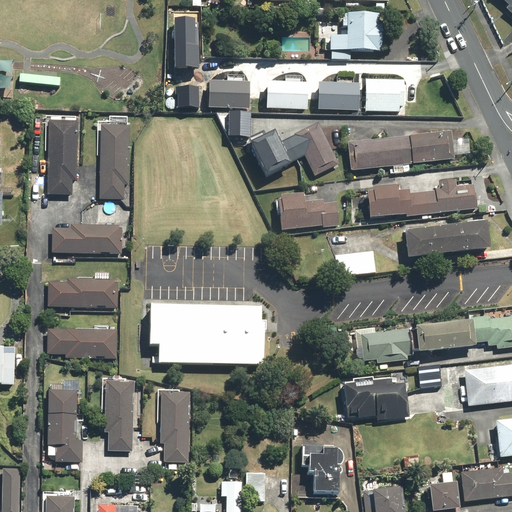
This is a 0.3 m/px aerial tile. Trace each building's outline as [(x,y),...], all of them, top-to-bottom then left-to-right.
[(511,0),(498,0),(507,8),(504,10),(511,16),(511,0)] [(329,39),(329,54),(381,55),(382,17),(347,16),(346,40),(329,39)] [(250,104),(250,78),(212,78),(212,104),(250,104)] [(308,104),(308,78),(269,78),(269,104),(308,104)] [(347,82),(320,82),(320,105),(347,105),(347,82)] [(403,83),(364,82),(363,114),(398,114),(398,109),(402,109),(403,83)] [(77,124),(48,123),(47,197),(71,198),(72,183),(76,183),(77,124)] [(338,166),(317,124),(292,137),(293,138),(278,145),(273,134),(247,147),(264,180),(289,167),(289,166),(303,159),(314,179),(338,166)] [(129,128),(100,127),(99,201),(123,202),(124,187),(128,187),(129,128)] [(454,160),(451,132),(346,145),(350,173),(454,160)] [(439,215),(476,210),(474,186),(456,188),(455,182),(437,183),(438,191),(434,191),(434,193),(408,196),(408,192),(396,193),(395,187),(371,190),(371,194),(365,195),(368,221),(405,217),(405,219),(439,215)] [(278,218),(280,232),(322,227),(322,229),(339,227),(336,204),(323,206),(322,202),(304,204),(302,195),(279,198),(279,199),(274,199),(276,218),(278,218)] [(486,224),(403,233),(406,261),(489,252),(486,224)] [(52,231),(51,255),(121,256),(122,228),(70,227),(70,231),(52,231)] [(373,253),(335,258),(337,279),(376,275),(373,253)] [(47,285),(47,309),(117,310),(118,282),(66,281),(66,285),(47,285)] [(263,313),(152,311),(151,351),(160,351),(159,369),(262,371),(263,313)] [(511,318),(488,322),(488,318),(472,320),(474,345),(487,344),(487,348),(496,347),(496,351),(511,349),(511,318)] [(471,323),(414,330),(417,356),(474,349),(471,323)] [(411,357),(407,330),(374,335),(374,330),(354,333),(357,351),(361,350),(362,363),(376,361),(376,365),(407,361),(406,357),(411,357)] [(65,333),(47,332),(46,357),(65,357),(65,360),(116,361),(117,332),(65,331),(65,333)] [(13,351),(0,350),(0,387),(13,388),(13,351)] [(438,367),(416,370),(419,390),(441,388),(438,367)] [(467,409),(511,403),(511,367),(463,373),(467,409)] [(377,423),(409,419),(406,395),(403,395),(402,388),(389,389),(389,383),(343,389),(347,421),(357,420),(357,422),(376,419),(377,423)] [(133,384),(105,384),(104,434),(107,434),(107,453),(132,453),(133,407),(132,407),(132,396),(133,396),(133,384)] [(76,394),(48,393),(47,448),(47,458),(55,458),(54,464),(82,465),(82,443),(75,443),(76,394)] [(189,396),(160,395),(159,446),(163,446),(163,464),(188,465),(188,418),(187,418),(187,408),(189,408),(189,396)] [(511,421),(494,424),(499,461),(511,458),(511,421)] [(341,457),(338,453),(333,453),(333,447),(301,446),(300,468),(307,468),(307,477),(313,477),(312,496),(337,497),(337,469),(341,466),(342,461),(341,457)] [(463,504),(511,497),(511,479),(511,475),(503,476),(502,469),(459,475),(463,504)] [(18,511),(19,471),(2,471),(1,511),(18,511)] [(264,475),(246,475),(246,503),(264,503),(264,475)] [(241,511),(241,485),(220,485),(220,499),(225,499),(224,511),(241,511)] [(455,511),(458,511),(454,486),(428,489),(430,511),(455,511)] [(404,511),(402,489),(362,494),(364,511),(404,511)] [(45,498),(44,511),(73,511),(73,498),(45,498)]
